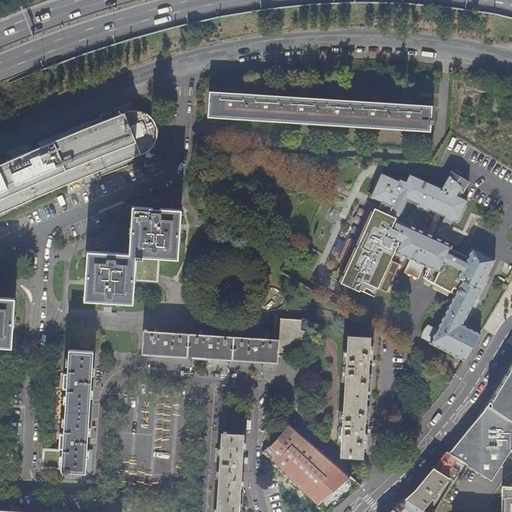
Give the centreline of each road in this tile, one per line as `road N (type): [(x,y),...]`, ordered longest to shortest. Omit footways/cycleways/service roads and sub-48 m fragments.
road 1 (secondary): [(511,59),(369,38),(282,41),(185,59)]
road 2 (residential): [(209,379),(120,375),(105,392),(98,491),(25,487)]
road 3 (residential): [(43,229),(165,175),(180,150),(185,59)]
road 4 (secondary): [(511,322),(417,453),(357,511)]
road 5 (trunk): [(0,66),(206,0)]
road 6 (residential): [(38,280),(25,487)]
road 7 (secondary): [(185,59),(0,132)]
road 8 (residential): [(264,511),(252,458),(254,387),(209,379)]
road 9 (residential): [(200,511),(209,379)]
